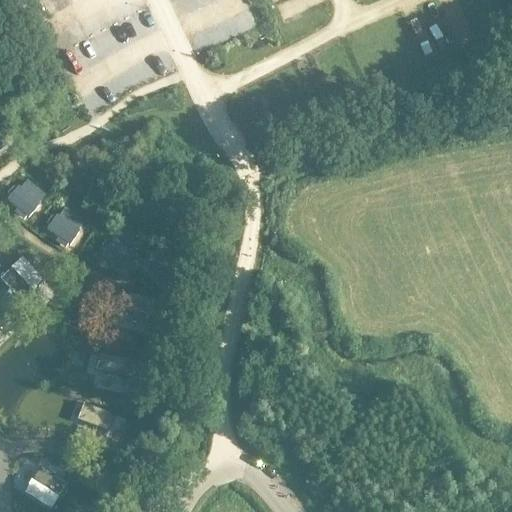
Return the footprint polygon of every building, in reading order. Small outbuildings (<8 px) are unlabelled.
[(0,156),(11,143),(0,133),(0,156)] [(47,199),(26,182),(8,203),(29,221),(47,199)] [(89,228),(67,210),(49,232),(70,250),(89,228)] [(129,241),(149,246),(152,235),(132,230),(129,241)] [(141,253),(120,235),(102,256),(123,275),(141,253)] [(184,270),(162,253),(144,274),(165,292),(184,270)] [(44,287),(25,264),(3,284),(22,307),(44,287)] [(153,309),(126,302),(120,326),(145,334),(153,309)] [(0,337),(8,329),(0,321),(0,337)] [(142,370),(108,363),(102,392),(135,398),(142,370)] [(123,427),(87,412),(77,435),(112,451),(123,427)] [(51,511),(67,487),(40,469),(23,496),(48,511),(51,511)]
